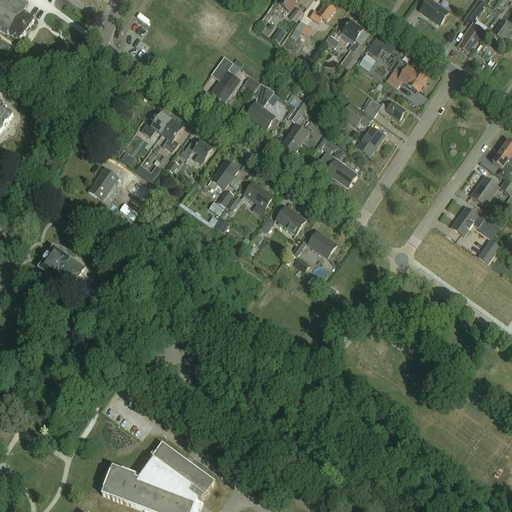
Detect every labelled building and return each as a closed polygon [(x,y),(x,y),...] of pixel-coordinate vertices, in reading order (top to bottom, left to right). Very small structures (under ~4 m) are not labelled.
[(31,3),(26,0),(0,0),(0,33),(1,32),(8,37),(10,34),(21,42),(36,22),(25,15),(31,3)] [(280,0),(277,5),(290,15),(297,5),(296,4),(298,2),(299,0),(280,0)] [(442,28),(451,16),(431,2),(422,14),(442,28)] [(328,25),(338,12),(329,5),(321,16),(317,13),(312,20),(321,27),(324,22),(328,25)] [(305,14),(299,10),(291,20),(298,25),(305,14)] [(511,30),(511,29),(502,22),(493,36),(503,43),(511,30)] [(308,32),(311,27),(304,23),(293,39),(300,43),(305,36),(309,38),(312,34),(308,32)] [(351,53),(343,64),(341,68),(349,73),(351,70),(351,71),(357,62),(355,61),(358,58),(358,59),(364,50),(357,45),(366,32),(354,23),(344,36),(354,44),(349,52),(351,53)] [(478,48),(488,35),(476,26),(465,41),(467,42),(461,50),(470,57),(477,47),(478,48)] [(286,35),(280,30),(273,40),(279,45),(286,35)] [(339,45),(332,39),(328,44),(335,50),(339,45)] [(376,41),(370,51),(378,57),(385,47),(376,41)] [(367,55),(360,66),(369,73),(377,62),(367,55)] [(236,66),(228,60),(227,61),(224,65),(214,78),(223,84),(214,96),(227,106),(243,84),(230,74),(236,66)] [(397,72),(389,84),(399,91),(405,83),(409,86),(409,87),(421,95),(430,82),(419,74),(418,74),(411,68),(404,78),(397,72)] [(266,111),(277,95),(269,89),(268,90),(264,87),(255,98),(260,102),(249,117),(269,132),(278,119),(266,111)] [(298,110),(303,103),(294,97),(288,105),(296,111),(298,110)] [(370,99),(363,110),(366,111),(364,114),(374,120),(379,113),(391,121),(393,118),(402,124),(408,114),(395,105),(391,111),(383,106),(382,107),(373,101),(372,101),(370,99)] [(298,110),(296,111),(298,113),(292,122),(297,126),(304,117),(310,109),(303,103),(298,110)] [(0,137),(13,119),(4,112),(5,109),(0,105),(0,137)] [(369,128),(374,121),(364,114),(351,105),(342,117),(358,128),(361,123),(369,128)] [(164,138),(175,123),(164,116),(155,128),(150,124),(144,134),(153,140),(158,134),(164,138)] [(175,123),(164,138),(170,142),(165,149),(175,156),(182,147),(177,143),(185,131),(175,123)] [(299,127),(284,147),(290,152),(289,154),(294,158),(295,156),(297,157),(311,137),(299,127)] [(372,160),(387,139),(374,130),(359,151),(372,160)] [(346,153),(354,142),(345,136),(338,147),(346,153)] [(185,154),(182,158),(189,163),(196,154),(199,156),(195,162),(202,167),(206,161),(208,162),(215,152),(202,143),(198,150),(193,146),(187,155),(185,154)] [(336,162),(329,157),(335,149),(327,143),(320,152),(326,156),(320,165),(329,172),(326,176),(349,192),(358,178),(336,162)] [(510,161),(511,159),(511,158),(511,145),(509,143),(501,154),(510,161)] [(510,161),(501,154),(493,165),(503,171),(507,166),(511,169),(511,159),(510,161)] [(125,156),(121,162),(131,169),(135,163),(125,156)] [(173,176),(179,167),(173,163),(167,172),(173,176)] [(228,163),(210,188),(215,192),(219,187),(226,192),(232,185),(233,186),(237,181),(235,180),(241,172),(228,163)] [(152,175),(141,167),(135,174),(153,188),(164,174),(157,169),(152,175)] [(90,194),(104,204),(121,181),(107,171),(90,194)] [(141,180),(133,190),(153,206),(160,196),(141,180)] [(500,191),(501,190),(501,189),(487,180),(473,199),(488,209),(500,191)] [(511,209),(511,208),(511,187),(505,182),(501,189),(501,190),(500,191),(511,199),(506,205),(511,209)] [(275,199),(254,183),(244,197),(257,207),(253,213),(262,219),(267,213),(265,212),(275,199)] [(228,211),(229,210),(237,198),(230,192),(221,205),(228,211)] [(235,214),(243,202),(237,198),(229,210),(235,214)] [(221,205),(218,204),(213,211),(223,218),(228,211),(221,205)] [(298,237),(308,223),(287,209),(278,222),(298,237)] [(466,209),(451,230),(464,240),(473,227),(478,231),(484,223),(491,229),(495,223),(484,215),(481,220),(466,209)] [(224,233),(229,226),(221,220),(216,227),(224,233)] [(269,235),(277,224),(271,220),(263,231),(269,235)] [(319,234),(309,247),(329,261),(339,248),(319,234)] [(303,243),(294,256),(299,259),(308,246),(303,243)] [(489,267),(500,250),(490,243),(478,260),(489,267)] [(47,262),(41,270),(51,277),(47,282),(55,288),(58,283),(71,292),(87,270),(74,260),(73,261),(56,249),(51,257),(50,256),(46,261),(47,262)] [(313,268),(302,260),(297,268),(307,276),(313,268)] [(124,277),(118,285),(127,292),(134,284),(124,277)] [(319,293),(323,287),(312,279),(308,285),(319,293)] [(293,294),(298,286),(291,281),(286,289),(293,294)] [(206,348),(180,329),(173,338),(199,358),(206,348)] [(106,492),(104,497),(113,501),(126,506),(127,506),(142,511),(195,511),(200,502),(204,504),(208,499),(207,499),(218,484),(193,466),(165,445),(153,461),(156,462),(143,479),(142,482),(137,480),(138,478),(124,472),(124,473),(115,469),(113,474),(112,474),(112,476),(110,475),(105,489),(106,490),(106,492)]
